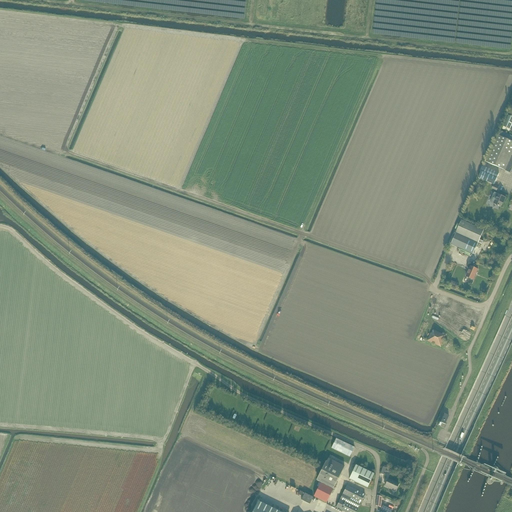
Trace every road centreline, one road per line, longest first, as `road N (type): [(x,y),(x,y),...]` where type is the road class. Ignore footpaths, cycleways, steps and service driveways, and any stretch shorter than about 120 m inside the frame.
road 1 (track): [(0,195),(167,326),(421,449)]
road 2 (track): [(0,226),(200,367)]
road 3 (unclassified): [(421,511),(511,308)]
road 4 (primary): [(431,511),(511,330)]
